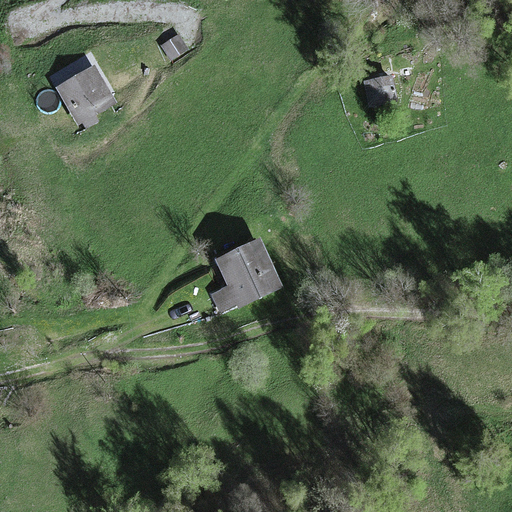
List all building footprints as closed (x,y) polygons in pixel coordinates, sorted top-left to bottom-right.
[(182,39),(164,53),(174,67),(192,53),(182,39)] [(93,47),(52,67),(60,83),(100,63),(93,47)] [(91,71),(54,95),(79,132),(116,107),(91,71)] [(392,83),(365,88),(371,121),(398,116),(392,83)] [(258,243),(216,267),(242,315),(285,292),(258,243)]
